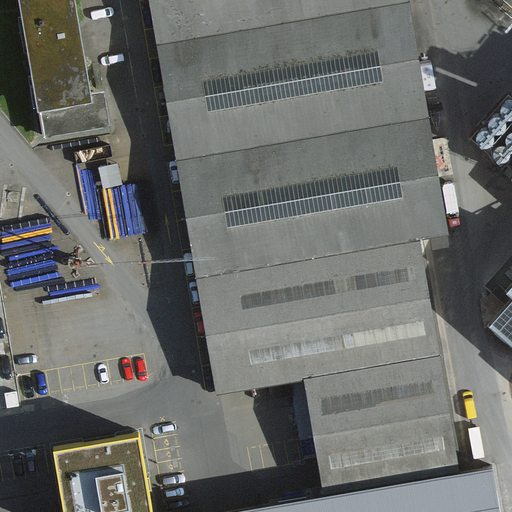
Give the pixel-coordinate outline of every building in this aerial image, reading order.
[(74,0),(15,0),(40,143),(108,132),(101,88),(89,90),(74,0)] [(217,393),(302,379),(321,492),(458,468),(419,242),(446,237),(404,0),(148,0),(197,280),(217,393)] [(0,240),(9,240),(7,199),(0,199),(0,240)] [(511,201),(511,202),(511,203),(511,287),(499,303),(509,312),(487,337),(511,358),(511,201)] [(0,409),(23,405),(0,277),(0,409)] [(51,454),(61,511),(152,511),(139,439),(51,454)] [(498,511),(491,469),(244,511),(498,511)]
